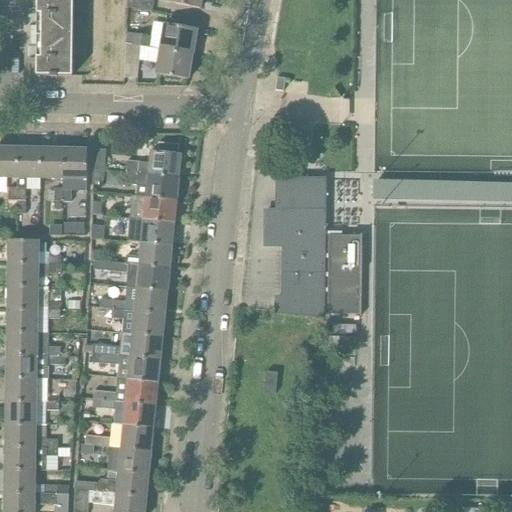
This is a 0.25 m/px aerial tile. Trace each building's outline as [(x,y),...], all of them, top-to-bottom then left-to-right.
[(73,38),(72,0),(37,0),(37,14),(41,14),(41,38),(41,59),(36,59),(36,77),(50,77),(50,78),(57,78),(57,77),(72,77),(73,38)] [(127,0),(127,8),(152,12),(154,0),(166,3),(166,4),(200,10),(201,0),(127,0)] [(159,51),(192,56),(196,30),(164,25),(159,51)] [(131,45),(149,49),(151,38),(133,35),(131,45)] [(131,45),(126,44),(124,79),(137,80),(139,62),(157,65),(155,75),(188,81),(192,56),(159,51),(149,49),(131,45)] [(275,92),(283,93),(285,80),(277,79),(275,92)] [(269,136),(277,137),(278,124),(270,123),(269,136)] [(0,178),(17,179),(18,149),(0,148),(0,178)] [(26,179),(40,180),(41,150),(18,149),(17,179),(26,179)] [(40,180),(51,180),(63,180),(64,150),(41,150),(40,180)] [(63,191),(63,203),(71,204),(72,191),(87,191),(86,182),(87,181),(87,151),(64,150),(63,180),(63,191)] [(93,171),(104,171),(106,151),(93,151),(93,171)] [(147,176),(178,179),(181,155),(150,152),(149,164),(141,163),(127,162),(125,173),(139,175),(147,176)] [(93,171),(93,183),(103,184),(104,171),(93,171)] [(135,198),(176,202),(178,179),(147,176),(139,175),(125,173),(123,173),(122,184),(124,185),(136,186),(136,187),(135,198)] [(26,216),(26,189),(26,179),(17,179),(17,216),(26,216)] [(277,317),(323,317),(325,181),(278,181),(278,213),(267,212),(266,247),(284,247),(284,299),(277,299),(277,317)] [(9,202),(17,202),(17,189),(8,189),(9,202)] [(63,191),(54,191),(54,203),(63,203),(63,191)] [(129,220),(174,224),(176,202),(135,198),(132,198),(129,220)] [(94,203),(93,215),(101,216),(102,203),(94,203)] [(141,244),(171,247),(174,224),(129,220),(127,242),(141,244)] [(91,225),(91,239),(104,240),(105,226),(91,225)] [(8,265),(62,265),(62,258),(62,257),(49,257),(49,254),(39,254),(40,242),(9,241),(8,265)] [(125,258),(125,266),(169,271),(171,247),(141,244),(139,259),(125,258)] [(126,289),(167,293),(169,271),(125,266),(94,264),(93,270),(128,274),(126,289)] [(8,288),(39,288),(39,278),(49,279),(49,274),(61,275),(61,274),(62,265),(8,265),(8,288)] [(7,311),(61,312),(61,303),(49,303),(48,300),(49,289),(39,288),(8,288),(7,311)] [(100,309),(112,311),(164,316),(167,293),(126,289),(125,303),(100,301),(100,309)] [(7,334),(48,335),(48,321),(61,321),(61,312),(7,311),(7,334)] [(122,334),(162,338),(164,316),(112,311),(111,319),(123,320),(122,334)] [(7,357),(60,358),(60,349),(48,349),(48,335),(7,334),(7,357)] [(92,354),(160,361),(162,338),(122,334),(120,348),(93,345),(92,354)] [(117,381),(157,384),(160,361),(92,354),(91,364),(118,366),(117,381)] [(6,380),(47,380),(47,366),(64,366),(64,358),(60,358),(7,357),(6,380)] [(278,374),(267,373),(265,394),(275,398),(278,374)] [(58,404),(59,404),(59,395),(47,395),(47,380),(6,380),(6,404),(36,404),(47,404),(58,404)] [(103,402),(155,407),(157,384),(117,381),(116,394),(104,393),(93,392),(92,400),(103,402)] [(112,426),(153,430),(155,407),(103,402),(101,410),(114,411),(112,426)] [(6,425),(36,426),(36,404),(6,404),(6,425)] [(58,404),(47,404),(47,412),(58,412),(58,404)] [(5,448),(59,449),(59,440),(47,440),(47,426),(36,426),(6,425),(5,448)] [(84,447),(110,449),(150,453),(153,430),(112,426),(111,439),(85,437),(84,447)] [(5,471),(36,472),(46,472),(46,457),(58,458),(59,449),(5,448),(5,471)] [(108,472),(148,476),(150,453),(110,449),(109,457),(108,465),(108,472)] [(4,495),(35,495),(36,487),(36,472),(5,471),(4,495)] [(75,491),(146,498),(148,476),(108,472),(107,481),(100,481),(100,485),(76,483),(75,491)] [(57,495),(57,487),(44,486),(44,488),(44,495),(57,495)] [(114,511),(144,511),(146,498),(75,491),(74,511),(87,511),(89,504),(115,507),(114,511)] [(4,511),(33,511),(34,507),(54,507),(54,511),(68,511),(69,495),(66,495),(57,495),(44,495),(35,495),(4,495),(4,511)]
